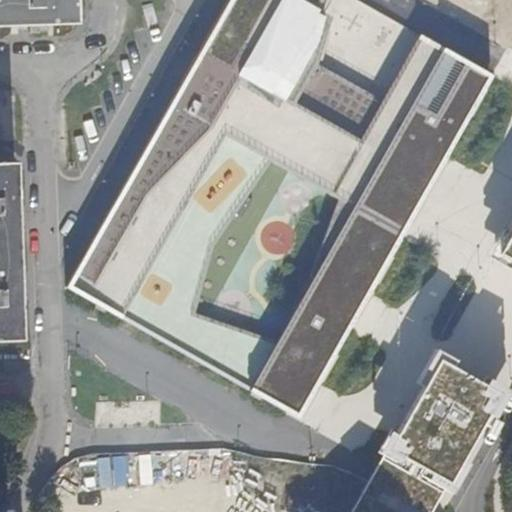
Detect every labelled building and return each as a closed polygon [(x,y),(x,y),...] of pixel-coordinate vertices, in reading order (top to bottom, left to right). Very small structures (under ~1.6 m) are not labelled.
[(0,0),(0,27),(24,26),(67,25),(65,0),(0,0)] [(382,102),(317,65),(329,18),(317,11),(322,0),(229,0),(66,290),(298,420),(492,77),(421,38),(382,102)] [(0,164),(0,342),(20,342),(18,282),(16,212),(15,164),(0,164)] [(511,226),(495,255),(511,264),(511,226)] [(431,511),(497,394),(437,360),(352,511),(431,511)] [(62,511),(324,511),(324,482),(62,487),(62,511)]
